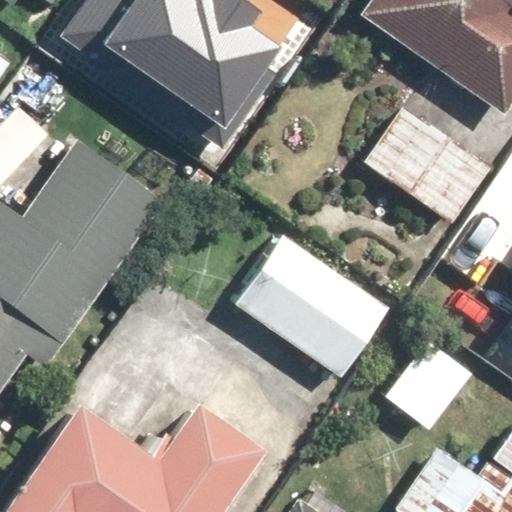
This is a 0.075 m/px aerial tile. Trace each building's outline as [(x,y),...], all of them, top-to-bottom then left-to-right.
[(64,0),(38,38),(213,155),(271,69),(256,59),(265,45),(233,23),(245,5),(237,0),(64,0)] [(511,0),(357,0),(349,13),(497,111),(511,88),(511,0)] [(394,110),(355,168),(442,226),(481,169),(394,110)] [(0,204),(0,364),(10,350),(39,370),(155,201),(124,180),(124,179),(66,141),(16,216),(0,204)] [(275,234),(227,305),(328,373),(376,303),(275,234)] [(511,309),(499,328),(511,337),(511,309)] [(417,344),(384,392),(430,423),(463,374),(417,344)] [(0,511),(209,511),(259,445),(189,393),(147,450),(129,438),(64,395),(0,491),(0,511)] [(511,511),(511,475),(452,435),(401,510),(404,511),(511,511)] [(291,511),(315,511),(299,501),(291,511)]
